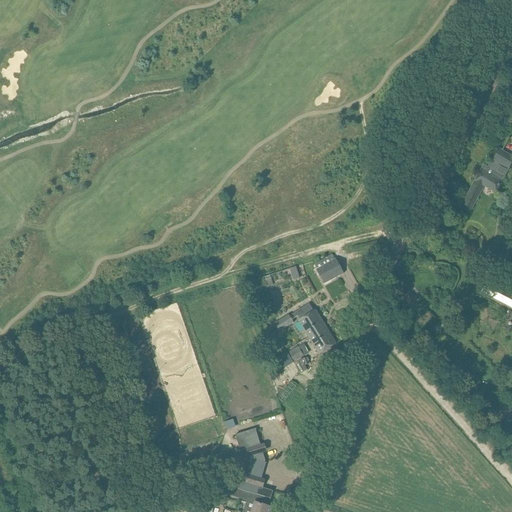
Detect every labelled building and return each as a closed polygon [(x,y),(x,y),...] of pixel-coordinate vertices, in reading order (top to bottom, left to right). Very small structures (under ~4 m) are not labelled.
[(463,204),(471,209),(484,185),(496,192),(511,162),(511,156),(499,149),(489,168),(484,165),(476,180),(476,181),(463,204)] [(316,270),(324,284),(344,274),(336,259),(316,270)] [(296,267),(291,268),(294,279),(299,278),(306,276),(302,265),(296,267)] [(270,276),(265,277),(268,286),(274,285),(270,276)] [(348,289),(355,286),(352,277),(345,279),(348,289)] [(511,292),(487,280),(481,292),(511,308),(511,292)] [(298,321),(309,338),(326,327),(315,310),(314,311),(310,304),(296,313),(300,319),(298,321)] [(275,324),(280,332),(294,323),(289,315),(275,324)] [(326,327),(309,338),(319,355),(337,344),(326,327)] [(288,353),(293,362),(304,356),(298,347),(288,353)] [(233,487),(231,496),(247,500),(243,511),(269,511),(271,508),(268,507),(273,491),(259,487),(266,463),(265,463),(265,461),(255,429),(235,435),(243,459),(247,458),(238,488),(233,487)]
